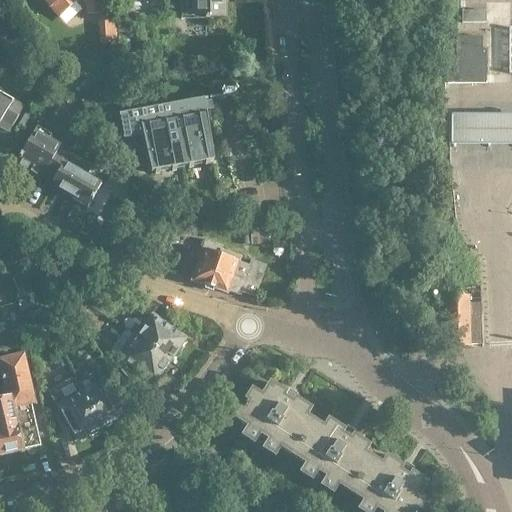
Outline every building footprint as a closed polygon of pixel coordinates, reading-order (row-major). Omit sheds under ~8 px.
[(41,0),(58,19),(76,3),(86,3),(87,15),(100,14),(99,0),(41,0)] [(179,0),(180,20),(209,19),(209,18),(225,18),(224,0),(179,0)] [(485,24),(485,11),(461,11),(461,24),(485,24)] [(128,19),(117,19),(118,34),(129,33),(128,19)] [(444,83),(457,83),(486,83),(486,51),(482,51),(482,38),(456,38),(456,52),(446,52),(446,73),(444,73),(444,83)] [(148,54),(119,55),(120,77),(149,76),(148,54)] [(0,92),(0,129),(8,134),(24,107),(0,92)] [(176,170),(188,167),(188,169),(193,168),(193,167),(205,164),(205,166),(210,165),(209,163),(213,162),(206,114),(205,114),(205,112),(212,112),(210,103),(204,104),(203,102),(234,96),(233,92),(220,95),(220,97),(119,115),(123,140),(132,138),(132,137),(143,135),(151,173),(154,173),(155,175),(159,174),(159,172),(171,170),(171,172),(176,172),(176,170)] [(511,110),(450,110),(450,140),(511,139),(511,110)] [(45,173),(55,179),(64,163),(65,163),(84,130),(74,120),(59,146),(49,140),(52,135),(37,127),(21,154),(20,154),(18,158),(19,158),(14,166),(15,167),(16,165),(40,179),(39,181),(40,181),(45,173)] [(101,184),(65,163),(64,163),(55,179),(50,187),(51,188),(53,183),(64,189),(61,193),(87,208),(91,201),(91,202),(94,198),(93,197),(101,184)] [(134,183),(123,172),(112,191),(125,198),(134,183)] [(250,229),(250,232),(251,245),(269,244),(268,228),(250,229)] [(242,293),(255,298),(266,267),(251,261),(249,267),(239,264),(241,258),(221,251),(223,247),(205,241),(191,282),(228,295),(228,292),(240,297),(242,293)] [(136,296),(131,305),(152,316),(158,306),(136,296)] [(470,345),(482,345),(481,317),(469,318),(468,296),(444,297),(446,348),(470,347),(470,345)] [(152,317),(137,338),(136,338),(170,362),(186,340),(152,317)] [(90,328),(84,333),(83,333),(83,334),(83,335),(84,335),(89,341),(90,342),(91,342),(91,341),(97,336),(97,335),(97,334),(92,328),(91,328),(90,328)] [(154,384),(170,362),(136,338),(137,338),(126,331),(111,352),(121,359),(121,360),(154,384)] [(92,343),(85,349),(94,360),(101,354),(92,343)] [(0,457),(41,448),(31,404),(33,404),(22,357),(0,362),(0,380),(3,380),(7,400),(0,401),(0,457)] [(75,384),(81,394),(81,393),(101,429),(103,427),(106,428),(112,425),(113,422),(115,421),(117,421),(118,421),(119,421),(120,421),(121,420),(122,419),(123,418),(123,417),(124,416),(99,371),(75,384)] [(293,457),(315,422),(307,417),(311,411),(269,384),(261,395),(253,390),(245,401),(247,402),(243,409),(241,408),(233,420),(246,428),(241,435),(255,444),(260,436),(267,441),(262,449),(275,457),(280,449),(293,457)] [(81,393),(81,394),(57,407),(77,442),(89,436),(92,437),(97,434),(98,431),(101,429),(81,393)] [(351,495),(373,459),(366,454),(369,448),(327,421),(323,427),(315,422),(293,457),(304,464),(299,473),(312,481),(317,473),(324,478),(320,486),(333,494),(338,487),(351,495)] [(427,485),(403,469),(385,458),(381,464),(373,459),(351,495),(362,502),(357,510),(361,511),(374,511),(375,510),(378,511),(422,511),(429,502),(420,496),(427,485)]
